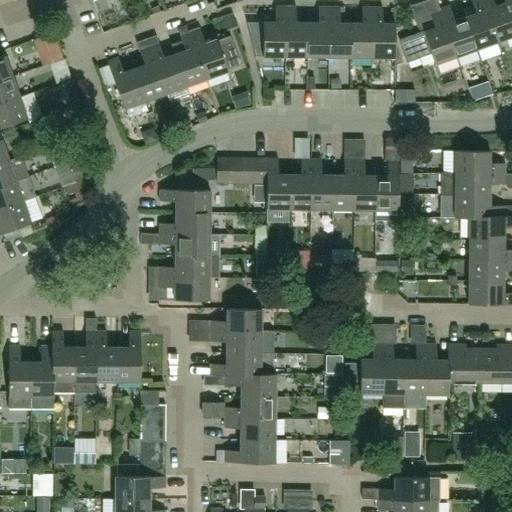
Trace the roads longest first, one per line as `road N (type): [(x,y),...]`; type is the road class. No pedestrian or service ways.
road 1 (residential): [(124,180),(153,157),(227,124),(511,120)]
road 2 (residential): [(194,473),(193,400),(179,372),(178,321),(139,305)]
road 3 (residential): [(194,473),(352,473),(351,511)]
road 4 (residential): [(511,312),(364,311)]
road 5 (residential): [(23,277),(86,231),(124,180)]
road 6 (residential): [(139,305),(0,305)]
road 7 (residential): [(124,180),(77,52)]
road 8 (residential): [(77,52),(205,6)]
road 9 (residential): [(139,305),(124,180)]
